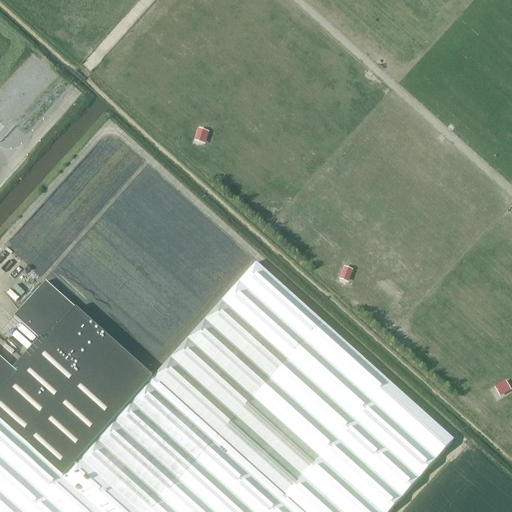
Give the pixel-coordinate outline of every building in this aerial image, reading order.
[(195,139),(203,142),(208,131),(199,127),(195,139)] [(256,263),(153,378),(63,478),(0,422),(0,511),(389,511),(454,440),(256,263)] [(340,278),(348,281),(353,270),(344,266),(340,278)] [(153,378),(46,282),(14,317),(39,340),(13,369),(0,357),(0,422),(63,478),(153,378)] [(494,386),(499,396),(511,389),(506,380),(494,386)]
